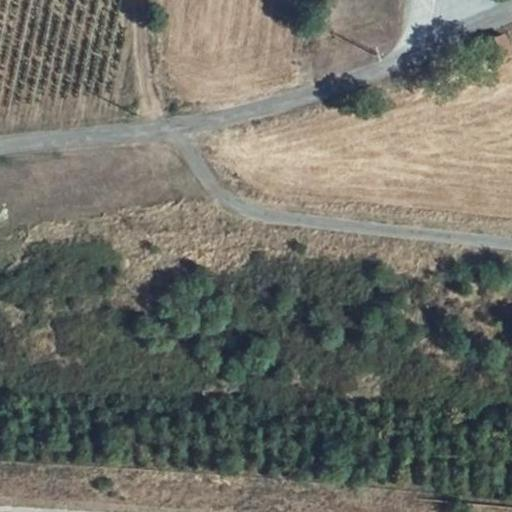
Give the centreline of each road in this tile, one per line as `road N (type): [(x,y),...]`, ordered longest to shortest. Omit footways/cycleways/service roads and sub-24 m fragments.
road 1 (unclassified): [(0,144),(256,111),(511,14)]
road 2 (track): [(174,126),(189,175),(211,205),(251,218),(511,244)]
